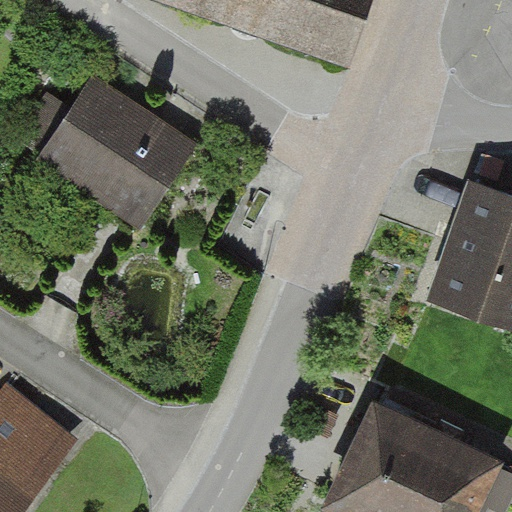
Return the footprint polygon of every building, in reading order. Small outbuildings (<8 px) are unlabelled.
[(367,0),(158,0),(344,65),(367,0)] [(91,71),(35,157),(134,221),(190,135),(91,71)] [(511,188),(466,173),(422,300),(511,330),(511,188)] [(486,511),(509,467),(376,402),(324,506),(336,511),(486,511)] [(0,511),(19,511),(61,456),(0,412),(0,511)]
